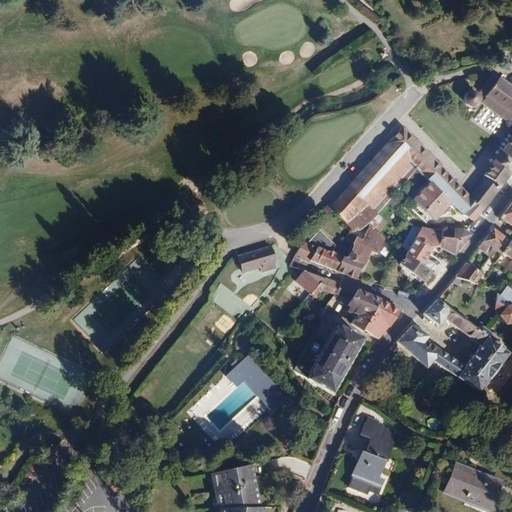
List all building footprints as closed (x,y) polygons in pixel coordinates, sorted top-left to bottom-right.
[(488,201),(511,167),(511,86),(498,76),(485,93),(491,97),(487,103),(508,119),(507,130),(511,134),(511,138),(483,178),(484,179),(474,190),(484,204),(488,201)] [(480,103),(481,99),(482,97),(480,92),(479,91),(475,89),(473,88),(469,89),(467,91),(464,94),(464,99),(465,101),(468,104),(472,106),(476,105),(478,104),(480,103)] [(474,190),(402,130),(332,209),(354,229),(355,230),(358,225),(361,228),(362,226),(367,221),(375,215),(385,204),(394,189),(413,167),(428,179),(451,197),(475,213),(484,204),(474,190)] [(451,197),(428,179),(412,201),(435,218),(451,197)] [(391,209),(400,199),(394,189),(385,204),(391,209)] [(511,199),(503,210),(511,217),(511,199)] [(385,223),(396,212),(391,209),(385,204),(375,215),(385,223)] [(377,232),(385,223),(375,215),(367,221),(377,232)] [(511,235),(510,234),(494,221),(479,240),(492,250),(497,242),(511,254),(511,257),(508,263),(511,266),(511,235)] [(363,264),(372,245),(361,240),(365,233),(362,226),(361,228),(358,225),(355,230),(354,229),(350,239),(355,242),(350,253),(356,254),(353,261),(363,264)] [(439,247),(439,233),(422,228),(415,237),(407,251),(406,255),(420,264),(432,249),(439,247)] [(451,255),(468,234),(460,228),(441,230),(439,233),(439,247),(451,255)] [(407,251),(415,237),(410,235),(402,248),(407,251)] [(387,256),(400,242),(392,237),(380,250),(387,256)] [(342,257),(315,248),(316,243),(306,239),(300,246),(295,256),(336,271),(342,257)] [(277,265),(269,244),(239,254),(244,269),(260,264),(262,270),(277,265)] [(357,278),(363,264),(353,261),(356,254),(350,253),(347,252),(345,256),(347,256),(346,258),(342,257),(336,271),(357,278)] [(483,268),(468,254),(457,268),(476,276),(483,268)] [(422,282),(430,272),(420,264),(406,255),(400,265),(422,282)] [(511,289),(511,282),(506,279),(501,287),(511,289)] [(342,296),(349,287),(338,283),(330,293),(342,296)] [(511,289),(501,287),(496,285),(497,303),(508,312),(511,312),(511,289)] [(360,328),(379,299),(375,297),(354,289),(345,307),(357,315),(351,323),(360,328)] [(477,371),(432,336),(434,332),(415,318),(400,336),(430,359),(434,353),(481,388),(511,348),(499,338),(503,334),(482,318),(479,323),(439,291),(425,307),(445,322),(449,316),(493,351),(477,371)] [(320,320),(291,370),(329,393),(360,340),(335,325),(334,328),(320,320)] [(369,347),(377,336),(369,330),(361,340),(369,347)] [(287,395),(249,350),(228,367),(238,379),(243,375),(270,408),(287,395)] [(382,464),(391,438),(390,438),(394,427),(388,425),(389,423),(383,421),(384,419),(376,416),(377,414),(367,410),(359,428),(370,432),(365,447),(361,446),(353,469),(354,470),(350,480),(369,486),(370,482),(380,486),(385,470),(376,467),(378,463),(382,464)] [(495,501),(505,477),(460,459),(448,487),(469,496),(471,491),(495,501)] [(256,511),(254,510),(248,466),(212,473),(217,508),(220,508),(219,511),(256,511)] [(495,501),(471,491),(469,496),(493,505),(495,501)]
